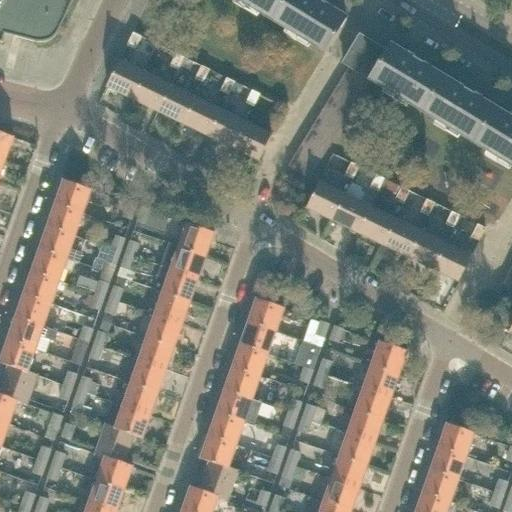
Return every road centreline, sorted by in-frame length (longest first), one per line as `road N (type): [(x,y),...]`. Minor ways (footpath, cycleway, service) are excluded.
road 1 (residential): [(154,511),(255,223)]
road 2 (residential): [(255,223),(58,109)]
road 3 (residential): [(449,340),(255,223)]
road 4 (residential): [(58,109),(0,281)]
road 5 (residential): [(449,340),(389,511)]
road 6 (residential): [(58,109),(114,0)]
